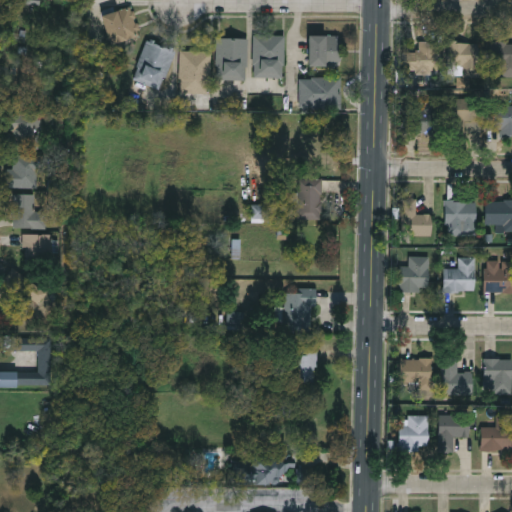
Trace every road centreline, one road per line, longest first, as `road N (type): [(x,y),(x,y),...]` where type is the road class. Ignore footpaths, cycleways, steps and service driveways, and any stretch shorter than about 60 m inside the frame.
road 1 (secondary): [(381,0),(370,511)]
road 2 (residential): [(381,7),(181,2)]
road 3 (residential): [(511,485),(372,485)]
road 4 (residential): [(511,326),(375,327)]
road 5 (residential): [(511,168),(379,168)]
road 6 (residential): [(511,9),(381,7)]
